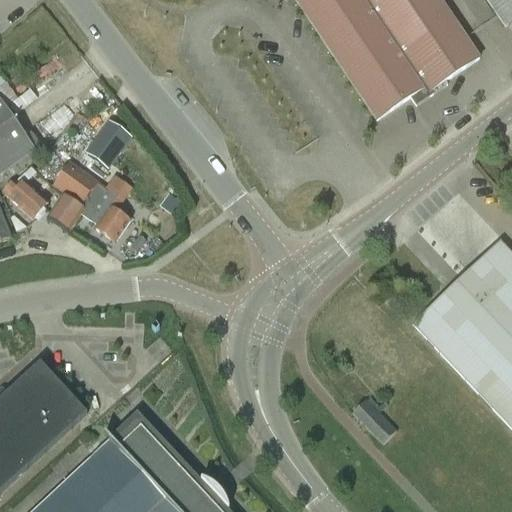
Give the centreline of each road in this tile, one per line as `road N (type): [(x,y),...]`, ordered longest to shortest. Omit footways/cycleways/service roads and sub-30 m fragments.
road 1 (unclassified): [(290,270),(84,0)]
road 2 (tertiary): [(241,318),(249,405),(286,478),(318,511)]
road 3 (tertiary): [(336,511),(277,424),(268,352),(274,330)]
road 4 (tertiary): [(393,205),(511,115)]
road 5 (residential): [(0,257),(61,250),(87,258),(115,291)]
road 6 (unclassified): [(241,318),(160,290),(115,291)]
road 7 (tertiary): [(393,205),(290,270)]
